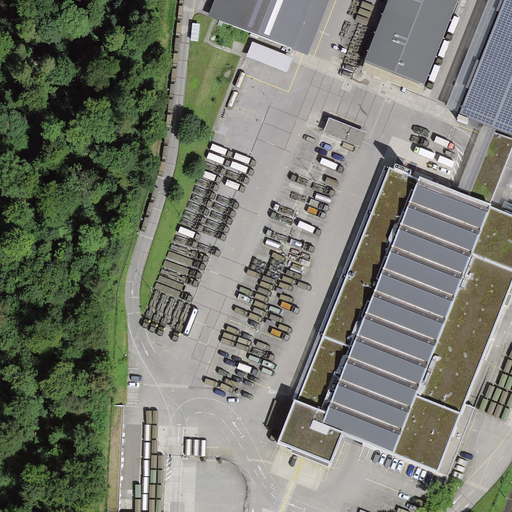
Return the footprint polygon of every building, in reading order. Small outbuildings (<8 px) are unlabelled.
[(318,0),(228,0),(222,17),(301,47),(318,0)] [(385,0),(361,62),(420,85),(454,0),(385,0)] [(511,0),(508,0),(463,121),(511,138),(511,0)] [(332,121),(326,136),(363,151),(369,136),(332,121)] [(511,212),(382,165),(276,443),(331,467),(345,438),(438,475),(511,284),(511,212)]
